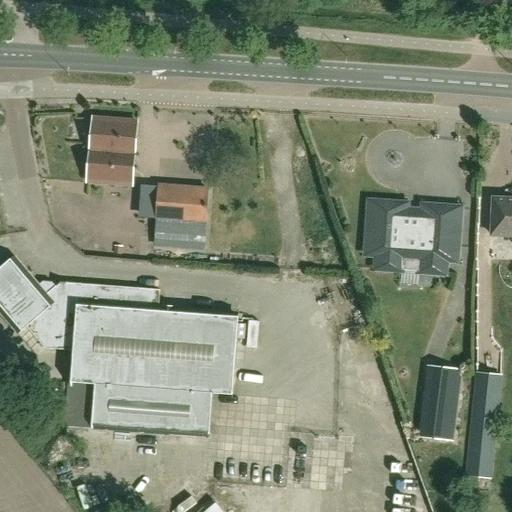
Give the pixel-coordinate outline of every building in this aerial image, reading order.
[(137,122),(93,119),(88,181),(132,184),(137,122)] [(208,190),(158,187),(155,240),(204,243),(208,190)] [(511,200),(493,199),(492,236),(511,236),(511,200)] [(457,259),(461,209),(423,206),(423,214),(403,213),(403,205),(379,203),(369,212),(366,253),(377,254),(376,269),(402,271),(402,270),(418,271),(418,273),(445,275),(446,259),(457,259)] [(159,292),(140,290),(58,284),(47,295),(15,257),(0,270),(0,313),(19,336),(28,328),(45,349),(74,351),(71,380),(95,382),(92,427),(210,436),(213,391),(233,393),(239,316),(158,310),(159,292)] [(426,366),(418,440),(453,443),(462,371),(426,366)] [(475,371),(462,475),(489,479),(502,374),(475,371)] [(225,511),(216,501),(202,511),(225,511)]
